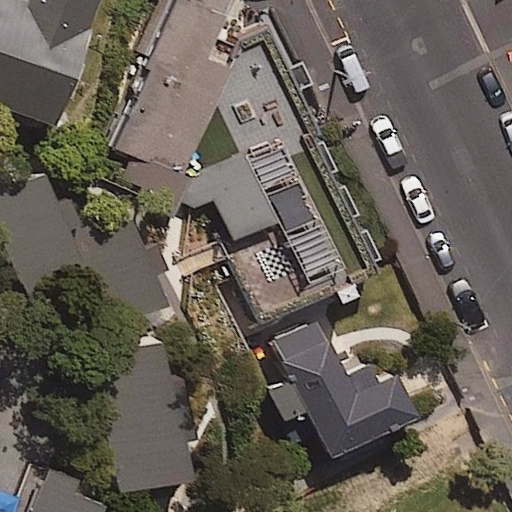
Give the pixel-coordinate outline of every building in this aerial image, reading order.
[(97,0),(26,0),(26,1),(23,0),(0,0),(0,108),(53,127),(97,0)] [(230,0),(176,0),(145,71),(150,73),(106,172),(171,201),(229,72),(203,61),(230,0)] [(280,152),(262,161),(256,148),(199,176),(232,243),(273,223),(281,239),(228,265),(260,328),(330,294),(337,308),(353,300),(280,152)] [(42,174),(0,189),(0,253),(11,284),(73,263),(42,174)] [(164,309),(153,279),(163,276),(150,241),(140,245),(132,224),(73,246),(105,331),(164,309)] [(367,347),(331,364),(312,324),(272,343),(290,381),(266,392),(290,445),(315,433),(329,463),(417,422),(396,377),(384,383),(367,347)] [(186,484),(180,445),(192,443),(182,379),(170,380),(165,344),(96,355),(117,494),(186,484)] [(101,511),(69,499),(74,485),(40,473),(26,511),(101,511)]
